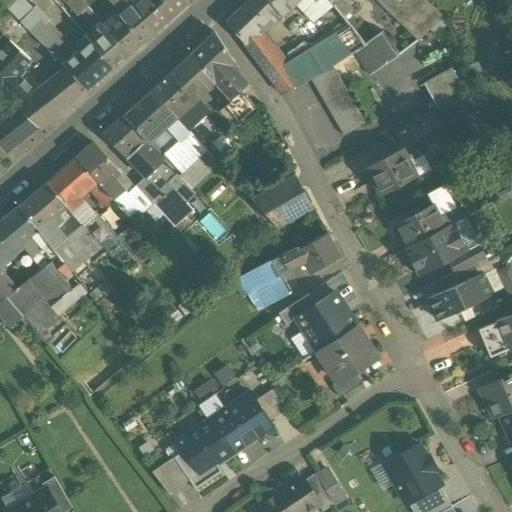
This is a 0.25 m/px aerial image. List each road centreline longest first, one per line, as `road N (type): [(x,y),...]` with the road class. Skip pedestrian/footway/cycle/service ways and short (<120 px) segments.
road 1 (residential): [(415,371),(270,95),(203,11)]
road 2 (tertiary): [(0,188),(203,11)]
road 3 (residential): [(415,371),(202,511)]
road 4 (residential): [(494,511),(415,371)]
